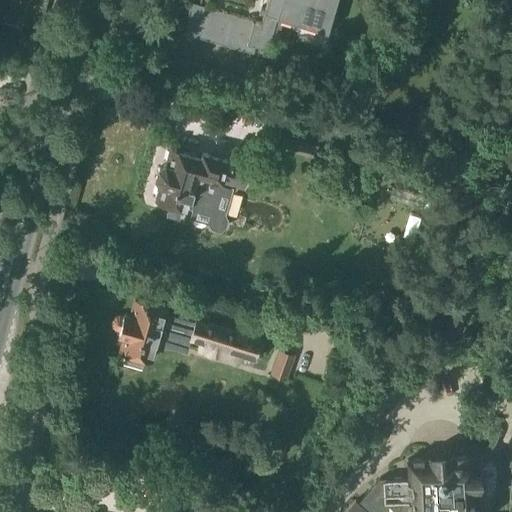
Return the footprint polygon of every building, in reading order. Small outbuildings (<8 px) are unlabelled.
[(267,0),(261,24),(192,4),(184,33),(254,54),(256,47),(268,50),(277,18),(327,32),(335,0),(267,0)] [(275,142),(312,151),(320,121),(283,112),(275,142)] [(201,158),(170,149),(166,165),(165,165),(159,168),(156,177),(159,184),(161,184),(156,200),(170,204),(166,216),(183,220),(186,209),(187,209),(194,187),(210,192),(214,178),(245,187),(251,166),(203,152),(201,158)] [(180,319),(163,315),(165,308),(134,299),(130,315),(124,313),(123,316),(120,315),(116,316),(113,318),(111,322),(112,328),(115,330),(119,331),(119,334),(124,335),(120,351),(136,356),(138,358),(143,360),(147,359),(151,360),(157,338),(169,341),(172,331),(176,332),(180,319)] [(253,358),(256,350),(260,338),(196,318),(190,338),(187,349),(237,365),(241,354),(253,358)] [(286,379),(294,355),(279,350),(271,373),(286,379)] [(417,375),(397,358),(389,368),(387,366),(375,378),(378,380),(367,392),(387,409),(417,375)] [(373,424),(380,416),(363,401),(359,412),(373,424)] [(377,511),(378,511),(403,510),(402,511),(468,511),(465,454),(442,456),(442,454),(420,456),(420,458),(399,459),(400,476),(371,478),(350,502),(347,500),(335,511),(377,511)] [(251,511),(243,508),(244,506),(201,494),(196,511),(251,511)]
